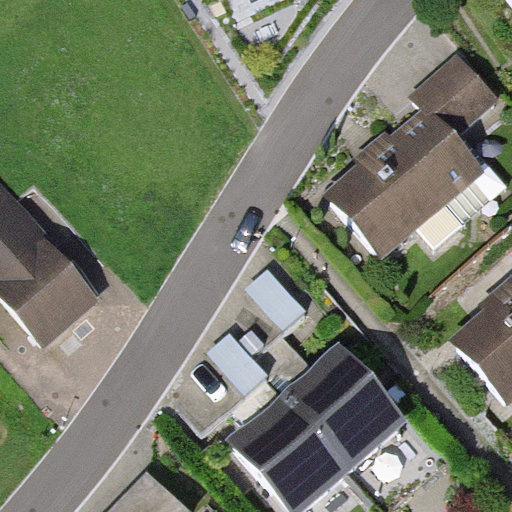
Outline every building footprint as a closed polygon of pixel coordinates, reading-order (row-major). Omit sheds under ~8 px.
[(416,105),(431,122),(453,147),(498,108),(461,65),(416,105)] [(334,208),(382,263),(416,233),(437,257),(465,232),(444,208),(479,176),(453,147),(431,122),(334,208)] [(0,196),(0,299),(43,349),(94,305),(0,196)] [(511,308),(459,353),(507,409),(511,404),(511,308)] [(350,477),(403,431),(341,360),(288,407),(350,477)] [(287,511),(310,511),(350,477),(288,407),(269,385),(237,413),(256,434),(235,452),(287,511)] [(178,511),(150,484),(122,511),(178,511)]
